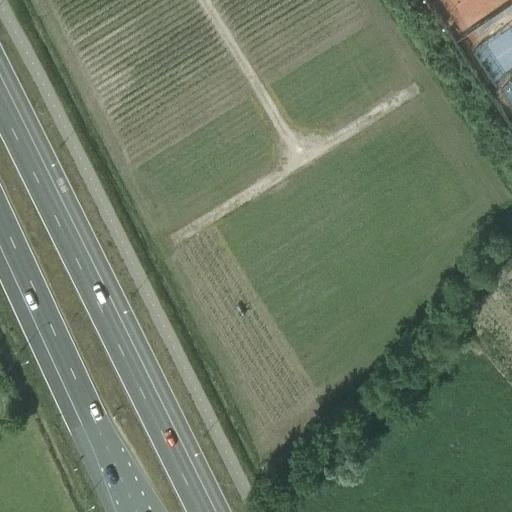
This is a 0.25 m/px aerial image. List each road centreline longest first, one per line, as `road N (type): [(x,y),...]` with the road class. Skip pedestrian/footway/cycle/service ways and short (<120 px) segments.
road 1 (primary): [(200,511),(0,103)]
road 2 (primary): [(0,219),(137,511)]
